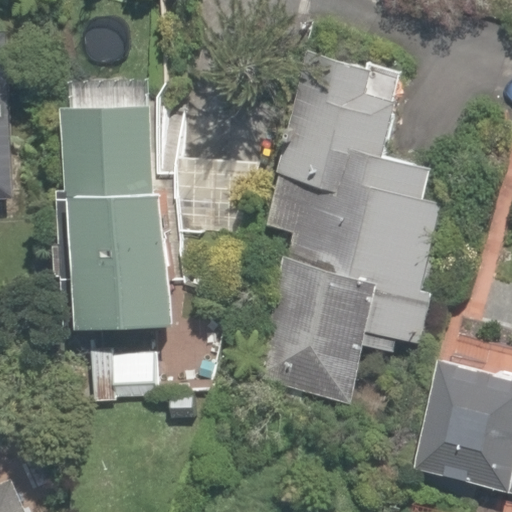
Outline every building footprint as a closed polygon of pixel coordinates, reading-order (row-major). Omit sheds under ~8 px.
[(0,187),(12,188),(13,19),(0,18),(0,187)] [(399,55),(303,41),(251,383),(348,398),(359,324),(421,334),(450,148),(386,139),(399,55)] [(146,82),(62,85),(70,309),(154,306),(146,82)] [(160,345),(85,344),(84,395),(159,397),(160,345)] [(511,491),(511,374),(437,364),(421,478),(511,491)]
